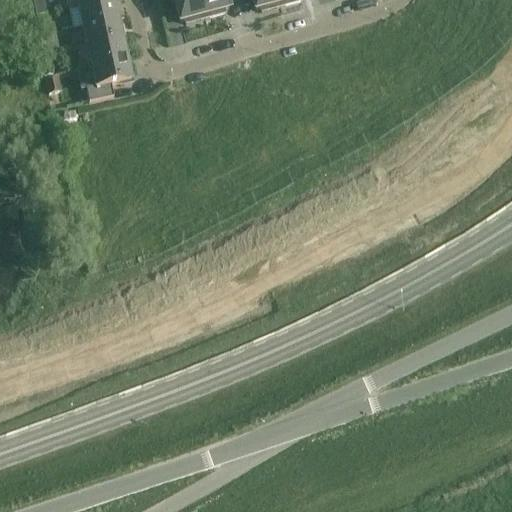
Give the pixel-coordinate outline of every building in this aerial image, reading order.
[(111,0),(65,0),(68,12),(77,10),(112,2),(111,0)] [(204,21),(198,0),(172,0),(179,24),(184,23),(185,26),(204,21)] [(198,0),(204,21),(224,16),(223,13),(228,11),(224,0),(198,0)] [(280,9),(277,0),(251,0),(255,12),(259,11),(260,15),(280,9)] [(277,0),(280,9),(299,4),(298,1),(301,0),(277,0)] [(112,2),(77,10),(82,29),(116,22),(112,2)] [(43,5),(33,8),(36,19),(45,16),(43,5)] [(38,31),(48,29),(45,16),(36,19),(38,31)] [(116,22),(82,29),(86,48),(86,49),(121,42),(116,22)] [(86,48),(76,50),(77,51),(81,71),(81,72),(90,70),(90,69),(125,62),(121,42),(86,49),(86,48)] [(95,90),(85,92),(88,105),(113,100),(110,88),(130,84),(125,62),(90,69),(90,70),(95,90)] [(45,82),(48,97),(60,94),(57,79),(45,82)]
